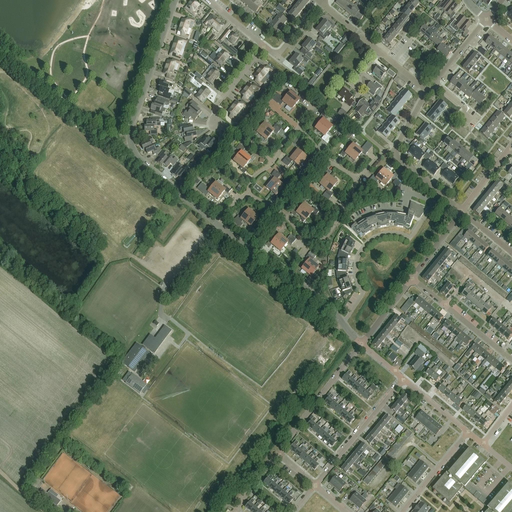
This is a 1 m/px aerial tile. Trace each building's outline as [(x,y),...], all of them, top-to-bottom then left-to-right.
[(188,11),(194,16),(196,14),(194,12),(199,5),(192,0),(191,0),(187,6),(190,9),(188,11)] [(250,0),(246,5),(251,9),(258,0),(250,0)] [(258,0),(251,9),(255,13),(262,5),(259,3),(261,0),(258,0)] [(302,10),(306,6),(299,0),(295,0),(299,2),(296,5),(302,10)] [(346,0),(341,7),(345,11),(351,4),(348,1),(349,0),(346,0)] [(374,3),(370,0),(366,6),(369,9),(374,3)] [(407,0),(406,2),(409,4),(415,9),(419,4),(414,0),(412,0),(410,3),(407,0)] [(441,2),(437,7),(439,9),(440,8),(445,12),(453,2),(450,0),(446,0),(443,4),(441,2)] [(453,2),(445,12),(450,16),(449,17),(452,19),(456,14),(453,12),(458,6),(453,2)] [(351,4),(345,11),(350,15),(356,8),(359,4),(357,3),(354,6),(351,4)] [(403,5),(402,7),(405,9),(411,14),(415,9),(409,4),(406,7),(403,5)] [(277,8),(281,11),(283,13),(285,11),(279,5),(277,8)] [(299,15),(302,10),(296,5),(294,8),(291,5),(289,7),(298,14),(299,15)] [(299,15),(298,14),(289,7),(288,9),(291,11),(288,14),(295,20),(299,15)] [(356,8),(350,15),(355,18),(363,8),(361,7),(359,10),(356,8)] [(363,8),(355,18),(359,22),(365,15),(362,13),(365,9),(363,8)] [(399,10),(398,12),(401,14),(404,16),(407,19),(407,18),(411,14),(405,9),(402,12),(399,10)] [(276,11),(275,13),(278,15),(276,18),(283,25),(287,20),(276,11)] [(397,16),(396,18),(399,21),(400,20),(406,25),(410,20),(407,18),(407,19),(404,16),(401,19),(397,16)] [(459,30),(467,20),(462,16),(457,22),(455,20),(451,25),(449,26),(457,32),(459,30)] [(213,28),(219,21),(213,17),(211,20),(209,18),(204,24),(209,28),(209,27),(210,28),(212,26),(213,28)] [(193,23),(194,20),(187,18),(186,21),(182,19),(180,26),(188,29),(190,22),(193,23)] [(270,19),(269,20),(279,29),(283,25),(276,18),(273,21),(270,19)] [(269,20),(267,22),(270,25),(268,28),(276,34),(279,29),(269,20)] [(393,21),(392,23),(395,26),(396,25),(402,30),(406,25),(400,20),(399,21),(397,24),(393,21)] [(467,20),(459,30),(464,34),(463,35),(465,37),(469,32),(467,30),(472,24),(467,20)] [(219,32),(224,25),(219,21),(213,28),(219,32)] [(334,29),(336,27),(331,23),(329,25),(324,21),(320,26),(327,31),(331,27),(334,29)] [(389,26),(388,28),(391,31),(392,30),(398,35),(402,30),(396,25),(395,26),(393,29),(389,26)] [(180,26),(178,32),(182,33),(181,36),(188,39),(191,30),(188,29),(180,26)] [(331,35),(327,31),(320,26),(316,30),(321,34),(319,37),(324,41),(327,37),(328,38),(331,35)] [(424,26),(419,32),(425,36),(429,30),(430,31),(432,27),(430,26),(428,29),(424,26)] [(233,44),(239,38),(233,33),(231,35),(229,33),(231,32),(228,30),(219,40),(222,42),(226,38),(233,44)] [(385,31),(384,33),(387,36),(388,35),(394,40),(398,35),(392,30),(391,31),(389,34),(385,31)] [(429,30),(425,36),(429,40),(434,34),(435,35),(437,31),(435,30),(433,33),(430,31),(429,30)] [(434,34),(429,40),(434,44),(439,38),(440,39),(442,35),(440,34),(437,37),(435,35),(434,34)] [(381,36),(380,38),(383,41),(384,40),(390,45),(394,40),(388,35),(387,36),(385,39),(381,36)] [(491,37),(486,43),(489,46),(487,49),(488,51),(491,48),(496,42),(491,37)] [(439,38),(434,44),(439,48),(442,45),(444,42),(444,43),(447,39),(445,38),(443,41),(440,39),(439,38)] [(186,44),(187,41),(180,39),(179,41),(175,40),(173,46),(181,49),(183,43),(186,44)] [(320,48),(321,45),(317,41),(315,44),(309,39),(306,43),(312,49),(316,45),(320,48)] [(496,42),(491,48),(494,50),(491,53),(493,55),(496,52),(501,46),(496,42)] [(309,53),(312,49),(306,43),(302,47),(308,52),(306,54),(311,58),(313,56),(309,53)] [(439,48),(437,50),(442,54),(447,49),(450,45),(448,44),(445,47),(442,45),(439,48)] [(179,56),(181,49),(173,46),(170,53),(174,54),(173,57),(181,60),(182,57),(179,56)] [(496,52),(499,54),(496,57),(498,59),(501,56),(500,56),(505,50),(501,46),(496,52)] [(447,49),(442,54),(447,58),(452,53),(455,49),(453,48),(450,51),(447,49)] [(225,61),(229,56),(222,50),(218,56),(225,61)] [(500,56),(501,56),(504,58),(501,61),(503,63),(505,60),(510,54),(505,50),(500,56)] [(225,61),(218,56),(214,52),(210,58),(221,66),(225,61)] [(475,53),(471,58),(477,63),(477,62),(480,59),(483,62),(484,60),(481,57),(481,58),(475,53)] [(307,63),(309,61),(304,57),(302,59),(296,54),(293,59),(300,64),(303,60),(307,63)] [(213,65),(213,64),(206,58),(202,55),(200,58),(211,67),(213,65)] [(471,58),(467,63),(473,68),(473,67),(476,64),(479,67),(480,65),(477,62),(477,63),(471,58)] [(179,65),(180,62),(173,59),(172,62),(168,61),(165,67),(174,70),(176,64),(179,65)] [(301,76),(304,73),(299,69),(300,68),(298,66),(300,64),(293,59),(289,63),(295,68),(293,70),(301,76)] [(467,63),(463,68),(469,73),(472,69),(475,72),(476,70),(473,67),(473,68),(467,63)] [(213,65),(211,67),(213,69),(209,74),(215,79),(220,74),(215,70),(217,68),(213,65)] [(271,73),(273,71),(268,66),(265,68),(262,66),(258,71),(265,77),(269,71),(271,73)] [(172,76),(174,70),(165,67),(163,74),(167,75),(166,78),(173,80),(175,77),(172,76)] [(381,79),(386,72),(383,70),(383,71),(378,67),(373,73),(381,79)] [(386,74),(392,79),(393,79),(396,75),(389,70),(386,74)] [(261,81),(265,77),(258,71),(254,76),(257,79),(255,81),(261,86),(263,83),(261,81)] [(211,85),(215,79),(209,74),(204,79),(211,85)] [(455,77),(450,83),(455,87),(460,81),(459,81),(456,78),(459,75),(457,74),(454,77),(455,77)] [(310,86),(316,79),(314,77),(308,84),(310,86)] [(460,81),(455,87),(460,91),(465,85),(464,85),(461,82),(464,79),(462,78),(459,81),(460,81)] [(172,88),(174,83),(167,80),(166,83),(161,81),(159,87),(161,87),(168,90),(169,87),(172,88)] [(367,88),(370,90),(368,92),(373,97),(375,94),(379,89),(381,90),(383,88),(378,83),(376,86),(371,82),(367,88)] [(465,85),(460,91),(464,95),(469,89),(466,86),(469,83),(467,82),(464,85),(465,85)] [(258,91),(260,89),(254,84),(252,86),(249,84),(245,89),(252,94),(256,89),(258,91)] [(471,98),(474,93),(471,90),(473,87),(472,86),(469,89),(464,95),(469,99),(471,98)] [(174,92),(168,90),(161,87),(159,92),(164,94),(163,97),(170,100),(172,95),(173,95),(174,92)] [(206,98),(210,93),(204,87),(199,92),(206,98)] [(480,96),(480,95),(477,93),(480,90),(478,88),(475,92),(474,93),(471,98),(475,102),(480,96)] [(247,100),(252,94),(245,89),(241,94),(244,97),(242,99),(248,104),(250,102),(247,100)] [(350,107),(354,102),(351,99),(353,97),(347,92),(348,92),(344,89),(339,96),(342,98),(340,100),(340,102),(342,103),(344,103),(345,101),(346,102),(345,103),(350,107)] [(399,95),(400,95),(407,101),(412,96),(404,89),(402,92),(399,95)] [(305,101),(301,98),(304,95),(302,93),(299,96),(297,99),(295,97),(297,95),(292,91),(290,93),(287,97),(286,97),(296,105),(299,101),(302,104),(305,101)] [(202,103),(206,98),(199,92),(195,97),(202,103)] [(480,96),(475,102),(481,106),(486,100),(482,97),(484,94),(483,92),(480,95),(480,96)] [(397,97),(395,100),(395,101),(403,107),(407,101),(400,95),(397,98),(397,97)] [(282,98),(277,103),(278,104),(278,103),(281,106),(283,102),(292,110),(296,105),(286,97),(284,100),(282,98)] [(156,100),(154,105),(161,108),(168,110),(169,106),(168,106),(169,101),(162,99),(161,102),(156,100)] [(368,117),(369,114),(375,108),(378,104),(374,100),(369,106),(366,103),(366,102),(364,99),(363,100),(357,106),(357,107),(357,108),(354,112),(361,117),(364,114),(368,117)] [(197,115),(200,111),(196,107),(198,105),(192,100),(189,104),(191,106),(189,109),(191,110),(197,115)] [(440,100),(435,106),(442,112),(443,112),(445,109),(447,106),(440,100)] [(245,109),(247,106),(241,102),(240,104),(236,101),(232,107),(239,112),(243,107),(245,109)] [(393,103),(390,106),(391,106),(398,112),(403,107),(395,101),(393,103)] [(154,105),(152,104),(151,110),(156,112),(155,114),(162,117),(163,112),(160,111),(161,108),(154,105)] [(388,108),(386,111),(392,116),(394,117),(398,112),(391,106),(389,108),(388,108)] [(435,106),(431,111),(438,117),(441,115),(440,114),(442,112),(435,106)] [(235,118),(239,112),(232,107),(228,112),(231,115),(229,117),(235,122),(237,119),(235,118)] [(343,119),(347,114),(342,109),(338,114),(343,119)] [(501,109),(500,111),(503,114),(504,114),(510,119),(511,115),(511,112),(508,109),(507,109),(505,112),(501,109)] [(198,116),(197,115),(191,110),(189,113),(186,111),(183,115),(189,120),(191,117),(195,121),(198,116)] [(431,111),(426,117),(434,123),(436,120),(438,117),(431,111)] [(498,111),(493,117),(500,123),(501,123),(503,121),(502,120),(505,117),(498,111)] [(319,124),(329,132),(332,127),(325,121),(327,119),(322,114),(321,114),(322,115),(319,117),(323,120),(319,124)] [(348,125),(352,120),(346,115),(342,120),(348,125)] [(387,121),(395,127),(400,122),(394,117),(392,116),(390,118),(389,118),(387,121)] [(493,117),(489,122),(496,128),(496,129),(499,126),(498,125),(500,123),(493,117)] [(159,123),(160,118),(152,118),(152,121),(147,121),(147,126),(154,127),(161,127),(161,123),(159,123)] [(385,124),(382,127),(383,127),(390,133),(395,127),(387,121),(385,124)] [(489,122),(484,128),(491,134),(492,134),(494,131),(496,128),(489,122)] [(186,133),(194,131),(193,126),(187,127),(187,124),(180,126),(181,131),(183,130),(184,133),(186,133)] [(261,128),(271,136),(270,136),(274,132),(277,135),(279,132),(280,132),(274,127),(272,130),(265,124),(261,128)] [(329,132),(319,124),(315,129),(324,136),(321,139),(324,142),(329,136),(326,134),(328,132),(329,132)] [(425,124),(421,129),(428,135),(431,133),(432,134),(436,128),(432,125),(429,127),(425,124)] [(147,126),(145,126),(145,132),(150,132),(150,135),(157,135),(158,130),(154,130),(154,127),(147,126)] [(380,129),(378,132),(386,138),(390,133),(383,127),(381,129),(380,129)] [(270,136),(271,136),(261,128),(259,131),(257,129),(252,134),(252,135),(252,134),(255,137),(258,133),(266,140),(270,136)] [(484,128),(480,133),(487,139),(490,137),(489,136),(491,134),(484,128)] [(421,129),(416,135),(420,138),(419,140),(423,144),(425,141),(424,140),(426,137),(426,138),(428,135),(421,129)] [(191,138),(197,136),(196,131),(194,131),(186,133),(184,133),(182,134),(183,137),(184,137),(185,142),(192,141),(191,138)] [(206,146),(211,140),(206,136),(203,140),(201,139),(196,144),(200,148),(202,151),(204,149),(206,146)] [(145,149),(152,146),(151,143),(153,142),(151,137),(145,140),(146,143),(141,145),(143,150),(145,149)] [(211,154),(215,148),(213,146),(216,142),(212,138),(211,140),(206,146),(204,149),(206,151),(207,150),(211,154)] [(445,150),(447,151),(449,148),(454,142),(449,138),(444,143),(447,146),(445,150)] [(412,149),(408,153),(414,157),(420,149),(418,147),(417,148),(415,146),(416,144),(413,142),(409,147),(412,149)] [(450,154),(451,155),(454,152),(458,146),(454,142),(449,148),(452,150),(450,154)] [(154,155),(159,153),(160,152),(159,150),(160,150),(159,147),(155,148),(154,145),(152,146),(145,149),(147,154),(152,152),(154,155)] [(349,149),(359,157),(362,153),(365,155),(368,153),(368,152),(362,148),(360,150),(353,145),(350,149),(349,149)] [(242,146),(237,152),(240,154),(238,157),(237,156),(247,165),(247,164),(251,160),(242,153),(245,149),(242,147),(242,146)] [(458,156),(463,150),(458,146),(454,152),(457,155),(455,158),(456,159),(459,156),(458,156)] [(345,149),(340,155),(343,158),(346,154),(355,161),(358,157),(359,157),(349,149),(347,152),(345,150),(345,149)] [(420,149),(414,157),(419,162),(423,158),(425,160),(429,155),(426,153),(425,154),(422,152),(423,151),(420,149)] [(463,160),(468,154),(463,150),(458,156),(459,156),(462,158),(459,162),(461,163),(464,160),(463,160)] [(170,156),(167,154),(163,151),(159,156),(161,158),(157,162),(162,166),(163,165),(168,159),(168,158),(170,156)] [(285,159),(284,159),(290,164),(292,161),(295,163),(294,164),(303,154),(302,154),(298,151),(291,159),(287,156),(285,159)] [(163,165),(162,166),(165,169),(166,168),(167,168),(171,164),(173,166),(178,160),(171,154),(170,156),(168,158),(168,159),(163,165)] [(303,154),(294,164),(295,164),(299,167),(305,160),(308,162),(307,162),(308,162),(312,157),(312,156),(312,157),(309,154),(306,158),(302,154),(303,154)] [(468,164),(473,158),(468,154),(463,160),(464,160),(467,163),(464,166),(466,167),(469,164),(468,164)] [(209,155),(203,162),(206,165),(212,158),(209,155)] [(427,161),(423,167),(428,172),(434,164),(432,162),(431,162),(429,160),(432,157),(429,155),(425,160),(427,161)] [(238,157),(234,161),(241,167),(239,170),(239,169),(239,170),(244,174),(245,174),(244,174),(247,171),(243,168),(247,164),(247,165),(237,156),(237,157),(238,157)] [(473,168),(478,162),(473,158),(468,164),(469,164),(472,167),(469,170),(471,171),(474,168),(473,168)] [(178,176),(183,170),(180,168),(182,166),(178,163),(173,168),(175,170),(172,174),(176,178),(178,176)] [(434,164),(428,172),(433,176),(439,169),(437,167),(437,166),(434,164)] [(450,171),(447,169),(449,167),(446,165),(443,170),(445,172),(441,176),(447,181),(453,173),(450,171)] [(188,178),(192,172),(188,169),(189,168),(186,166),(184,169),(183,170),(178,176),(182,180),(185,176),(188,178)] [(328,170),(323,176),(324,176),(326,178),(324,180),(333,188),(334,188),(333,188),(337,183),(328,176),(331,173),(328,170)] [(392,177),(388,173),(384,170),(380,174),(390,182),(389,182),(391,179),(394,181),(398,176),(398,175),(398,176),(395,173),(392,177)] [(453,173),(447,181),(452,185),(456,181),(458,183),(462,178),(459,176),(458,178),(455,176),(456,175),(453,173)] [(271,192),(279,183),(279,182),(279,183),(276,181),(278,178),(278,179),(279,178),(273,174),(270,177),(274,180),(267,188),(271,192)] [(389,182),(390,182),(380,174),(377,178),(373,175),(371,178),(376,183),(377,183),(376,183),(378,181),(385,186),(389,182)] [(324,180),(320,185),(327,191),(325,193),(331,198),(331,197),(333,195),(330,192),(333,188),(324,180),(323,180),(324,180)] [(505,190),(507,188),(503,185),(503,186),(497,181),(493,186),(499,191),(499,190),(502,187),(505,190)] [(212,187),(222,195),(221,195),(225,191),(228,194),(230,191),(231,191),(225,186),(225,187),(223,189),(216,183),(212,188),(212,187)] [(275,195),(273,199),(275,201),(276,201),(280,196),(280,195),(280,196),(278,194),(283,187),(279,183),(271,192),(275,195)] [(317,195),(320,191),(311,184),(309,187),(317,195)] [(255,188),(261,193),(263,190),(258,185),(255,188)] [(503,193),(499,190),(499,191),(493,186),(489,191),(495,196),(495,195),(498,192),(501,195),(503,193)] [(222,196),(222,195),(212,187),(212,188),(210,190),(208,188),(203,194),(206,196),(209,193),(218,200),(221,195),(222,196)] [(381,198),(385,194),(378,189),(375,193),(381,198)] [(499,198),(495,195),(495,196),(489,191),(485,196),(491,201),(491,200),(494,197),(497,200),(499,198)] [(495,203),(491,200),(491,201),(485,196),(481,201),(487,206),(487,205),(490,202),(493,205),(495,203)] [(491,208),(487,205),(487,206),(481,201),(477,206),(483,211),(483,210),(486,207),(489,210),(491,208)] [(356,224),(351,229),(359,237),(362,234),(363,236),(372,230),(371,228),(377,225),(378,228),(389,226),(388,223),(395,223),(395,226),(406,228),(406,226),(410,227),(415,215),(421,217),(427,208),(411,202),(407,218),(397,216),(398,216),(398,215),(386,215),(387,216),(376,218),(376,217),(377,217),(376,217),(366,221),(367,222),(358,228),(356,224)] [(300,208),(310,216),(313,212),(316,215),(319,212),(313,207),(313,208),(311,210),(304,204),(301,208),(300,208)] [(487,213),(483,210),(483,211),(477,206),(473,211),(479,216),(482,212),(485,215),(487,213)] [(296,209),(291,215),(292,215),(295,217),(297,214),(301,217),(301,218),(303,223),(305,220),(306,221),(310,216),(310,217),(310,216),(300,208),(300,209),(298,211),(296,209)] [(500,208),(494,215),(499,219),(505,213),(500,208)] [(249,210),(245,215),(254,222),(256,220),(259,221),(258,222),(259,222),(263,216),(260,214),(257,217),(249,210)] [(505,213),(499,219),(504,223),(510,217),(505,213)] [(236,219),(241,224),(241,223),(243,221),(250,227),(254,222),(245,215),(242,219),(238,216),(236,219)] [(469,241),(474,235),(469,231),(467,234),(465,236),(464,237),(466,239),(469,241)] [(286,241),(279,235),(275,239),(284,247),(288,243),(291,246),(293,243),(294,243),(296,240),(291,235),(288,238),(286,241)] [(474,235),(469,241),(474,246),(479,239),(474,235)] [(346,242),(343,246),(352,251),(355,246),(350,243),(353,240),(347,236),(344,241),(346,242)] [(271,240),(266,246),(269,248),(272,245),(281,252),(284,247),(275,239),(273,242),(271,240)] [(479,239),(474,246),(479,250),(484,243),(479,239)] [(484,243),(479,250),(483,254),(489,247),(484,243)] [(339,250),(338,256),(344,257),(345,253),(350,256),(352,251),(343,246),(341,251),(340,250),(339,250)] [(109,247),(105,251),(111,257),(115,253),(109,247)] [(446,250),(442,254),(448,259),(448,258),(451,255),(454,258),(455,256),(452,253),(452,254),(446,250)] [(492,251),(487,257),(492,261),(497,255),(492,251)] [(314,259),(316,257),(314,255),(312,258),(308,254),(308,255),(306,258),(309,261),(306,265),(315,272),(319,267),(312,262),(313,259),(314,259)] [(442,254),(438,259),(444,264),(444,263),(447,260),(450,262),(451,260),(448,258),(448,259),(442,254)] [(497,255),(492,261),(497,265),(502,259),(497,255)] [(338,256),(336,261),(337,261),(338,261),(338,266),(348,267),(348,262),(343,261),(344,257),(338,256)] [(438,259),(435,264),(440,268),(443,265),(446,267),(447,265),(444,263),(444,264),(438,259)] [(502,259),(497,265),(502,269),(507,263),(502,259)] [(511,266),(507,263),(502,269),(507,273),(511,266)] [(435,264),(431,269),(436,273),(436,272),(439,270),(442,272),(444,270),(440,268),(435,264)] [(306,265),(302,269),(311,276),(308,280),(311,282),(315,277),(315,276),(315,277),(313,275),(315,272),(306,265)] [(336,271),(337,277),(343,276),(342,272),(348,273),(348,267),(338,266),(338,272),(336,272),(336,271)] [(431,269),(427,274),(432,278),(432,277),(435,274),(438,277),(440,275),(436,272),(436,273),(431,269)] [(434,282),(435,280),(432,277),(432,278),(427,274),(422,279),(428,283),(431,279),(434,282)] [(343,276),(337,277),(337,283),(337,282),(339,282),(341,287),(350,284),(348,279),(343,280),(343,276)] [(446,280),(444,282),(447,284),(445,287),(444,288),(450,292),(453,288),(448,283),(449,283),(446,280)] [(341,292),(343,297),(349,294),(347,291),(352,289),(350,284),(341,287),(342,292),(341,293),(341,292)] [(471,293),(470,292),(467,290),(470,287),(467,284),(461,291),(463,293),(461,296),(466,300),(471,293)] [(444,288),(445,287),(442,285),(440,287),(443,289),(440,293),(445,297),(450,292),(444,288)] [(476,297),(475,297),(472,294),(474,291),(472,289),(470,292),(471,293),(466,300),(471,304),(476,297)] [(480,295),(478,294),(475,297),(476,297),(471,304),(476,307),(481,301),(480,301),(477,298),(480,295)] [(415,303),(414,303),(413,305),(412,306),(413,307),(416,304),(419,306),(420,307),(424,302),(419,298),(415,303)] [(481,301),(476,307),(480,311),(485,305),(482,302),(484,299),(483,298),(480,301),(481,301)] [(491,310),(487,306),(490,303),(488,301),(485,305),(480,311),(486,316),(491,310)] [(425,311),(429,306),(424,302),(420,307),(419,306),(416,310),(418,311),(421,308),(423,310),(425,311)] [(429,315),(434,310),(429,306),(425,311),(423,310),(420,314),(422,316),(425,312),(428,314),(429,315)] [(434,319),(438,314),(434,310),(429,315),(428,314),(426,318),(428,319),(430,316),(433,318),(434,319)] [(433,318),(430,322),(432,323),(435,320),(439,323),(443,318),(438,314),(434,319),(433,318)] [(396,316),(392,321),(397,325),(398,324),(400,326),(403,323),(404,324),(405,322),(409,325),(411,321),(407,318),(404,321),(402,319),(401,320),(396,316)] [(493,319),(488,324),(493,328),(498,323),(499,324),(501,321),(499,319),(497,322),(493,319)] [(398,324),(397,325),(392,321),(388,325),(393,330),(394,329),(396,326),(399,328),(401,327),(400,326),(398,324)] [(452,325),(447,321),(443,326),(442,326),(439,329),(441,330),(444,327),(447,330),(448,330),(452,325)] [(498,323),(493,328),(498,332),(503,327),(504,328),(506,325),(504,323),(502,326),(499,324),(498,323)] [(397,331),(394,329),(393,330),(388,325),(384,330),(389,335),(390,334),(392,331),(395,333),(397,331)] [(453,334),(457,329),(452,325),(448,330),(447,330),(444,333),(446,334),(449,331),(452,333),(453,334)] [(154,354),(172,331),(165,326),(155,339),(150,335),(142,345),(147,349),(154,354)] [(431,335),(434,331),(430,327),(426,331),(431,335)] [(503,327),(498,332),(503,336),(508,331),(508,332),(511,329),(509,327),(506,330),(504,328),(503,327)] [(457,338),(462,333),(457,329),(453,334),(452,333),(449,337),(451,338),(454,335),(456,337),(457,338)] [(393,336),(390,334),(389,335),(384,330),(380,335),(385,339),(386,339),(388,336),(391,338),(393,336)] [(508,331),(503,336),(508,340),(511,335),(511,333),(511,334),(508,332),(508,331)] [(462,342),(466,337),(462,333),(457,338),(456,337),(454,341),(456,342),(458,339),(461,342),(462,342)] [(389,341),(386,339),(385,339),(380,335),(376,340),(381,344),(382,344),(384,341),(387,343),(389,341)] [(461,342),(459,345),(461,346),(463,343),(467,346),(471,341),(466,337),(462,342),(461,342)] [(385,346),(382,344),(381,344),(376,340),(372,345),(377,349),(380,345),(383,348),(385,346)] [(134,373),(149,353),(137,344),(122,363),(134,373)] [(476,354),(480,348),(475,344),(471,349),(470,349),(468,352),(470,353),(472,350),(475,353),(476,354)] [(481,358),(485,352),(480,348),(476,354),(475,353),(472,356),(473,356),(470,359),(472,361),(475,358),(474,357),(477,354),(480,357),(481,358)] [(421,359),(425,354),(418,349),(415,354),(421,359)] [(486,362),(490,356),(485,352),(481,358),(480,357),(477,360),(479,361),(482,358),(485,361),(486,362)] [(394,362),(398,358),(392,353),(388,358),(394,362)] [(490,366),(495,360),(490,356),(486,362),(485,361),(482,364),(484,365),(487,362),(489,365),(490,366)] [(417,358),(409,367),(415,372),(423,363),(417,358)] [(495,370),(500,364),(495,360),(490,366),(489,365),(487,368),(489,369),(491,366),(494,369),(495,370)] [(494,369),(492,372),(494,373),(496,370),(500,374),(505,368),(500,364),(495,370),(494,369)] [(435,375),(439,370),(437,369),(434,373),(429,370),(426,374),(431,378),(434,374),(435,375)] [(442,373),(439,370),(435,375),(434,374),(431,378),(436,382),(440,378),(441,379),(444,375),(442,373)] [(349,371),(342,380),(347,384),(351,379),(349,377),(351,373),(349,371)] [(140,395),(147,385),(132,374),(125,384),(140,395)] [(354,376),(351,379),(347,384),(352,388),(356,383),(353,381),(356,377),(354,376)] [(359,380),(356,383),(352,388),(357,393),(361,388),(358,385),(361,382),(359,380)] [(364,384),(361,388),(357,393),(362,397),(366,392),(363,389),(366,386),(364,384)] [(506,387),(507,387),(504,384),(502,386),(505,389),(503,391),(502,392),(507,396),(511,392),(506,387)] [(451,387),(450,387),(449,386),(446,389),(441,386),(438,390),(443,395),(447,390),(448,391),(451,387)] [(366,392),(362,397),(367,401),(371,396),(369,394),(371,390),(369,389),(366,392)] [(502,392),(503,391),(500,389),(498,391),(501,393),(499,396),(498,397),(504,401),(507,396),(502,392)] [(453,395),(456,392),(454,390),(451,394),(448,391),(447,390),(443,395),(448,399),(452,394),(453,395)] [(404,394),(399,400),(404,404),(405,404),(407,401),(410,404),(412,401),(409,398),(404,394)] [(461,396),(460,395),(459,394),(456,398),(453,395),(452,394),(448,399),(453,403),(457,399),(458,400),(461,396)] [(498,397),(499,396),(496,394),(494,396),(497,398),(494,402),(499,406),(504,401),(498,397)] [(331,395),(324,403),(329,407),(334,402),(331,400),(334,397),(331,395)] [(457,399),(453,403),(459,407),(462,403),(463,404),(466,400),(464,398),(461,402),(458,400),(457,399)] [(337,399),(334,402),(329,407),(334,411),(339,407),(336,404),(339,401),(337,399)] [(399,400),(395,405),(400,409),(403,406),(406,409),(408,406),(405,404),(404,404),(399,400)] [(341,403),(339,407),(334,411),(339,416),(344,411),(341,409),(344,405),(341,403)] [(406,413),(400,409),(395,405),(391,410),(396,414),(398,411),(404,416),(406,413)] [(475,408),(474,407),(473,406),(470,410),(466,406),(462,411),(468,415),(471,410),(472,411),(475,408)] [(347,407),(344,411),(339,416),(344,420),(349,415),(346,413),(349,409),(347,407)] [(480,412),(479,411),(478,410),(475,414),(472,411),(471,410),(468,415),(473,419),(476,415),(477,415),(480,412)] [(421,411),(415,419),(435,436),(442,429),(421,411)] [(350,425),(354,419),(351,417),(354,414),(352,412),(349,415),(344,420),(350,425)] [(483,420),(486,416),(484,414),(481,418),(477,415),(476,415),(473,419),(478,423),(482,419),(483,420)] [(386,415),(382,420),(387,425),(387,424),(389,422),(393,424),(395,422),(391,419),(386,415)] [(403,424),(405,421),(399,416),(396,419),(403,424)] [(478,423),(483,428),(487,423),(488,424),(491,420),(487,417),(484,421),(483,420),(482,419),(478,423)] [(314,418),(307,426),(312,431),(316,426),(313,423),(316,420),(314,418)] [(382,420),(378,425),(382,430),(383,429),(385,427),(388,430),(390,427),(387,424),(387,425),(382,420)] [(319,422),(316,426),(312,431),(317,435),(321,430),(318,428),(321,424),(319,422)] [(378,425),(373,431),(378,435),(381,432),(384,435),(386,432),(383,429),(382,430),(378,425)] [(324,427),(321,430),(317,435),(322,439),(326,434),(323,432),(326,428),(324,427)] [(329,431),(326,434),(322,439),(327,443),(331,439),(328,436),(331,433),(329,431)] [(373,431),(369,436),(374,440),(377,437),(380,440),(382,437),(378,435),(373,431)] [(331,439),(327,443),(332,448),(336,443),(333,441),(336,437),(334,435),(331,439)] [(369,436),(365,441),(370,445),(372,442),(376,445),(378,442),(374,440),(369,436)] [(296,441),(289,449),(294,454),(298,449),(296,447),(299,443),(296,441)] [(358,449),(363,453),(365,450),(369,453),(371,451),(367,448),(362,444),(358,449)] [(301,446),(298,449),(294,454),(299,458),(304,453),(301,451),(304,448),(301,446)] [(478,493),(467,483),(466,483),(484,462),(468,448),(432,489),(449,503),(463,487),(474,496),(473,496),(474,497),(475,496),(478,499),(477,499),(478,500),(479,500),(489,509),(486,511),(511,511),(511,486),(510,484),(492,505),(481,496),(480,496),(477,493),(478,493)] [(366,456),(363,453),(358,449),(354,454),(359,458),(361,455),(364,458),(366,456)] [(306,450),(304,453),(299,458),(304,462),(309,458),(306,455),(309,452),(306,450)] [(311,454),(309,458),(304,462),(309,467),(313,462),(311,460),(314,456),(311,454)] [(362,461),(359,458),(354,454),(349,459),(357,466),(360,463),(362,461)] [(313,462),(309,467),(314,471),(319,466),(316,464),(319,460),(316,458),(313,462)] [(359,470),(360,468),(357,466),(349,459),(345,464),(350,468),(353,465),(359,470)] [(420,461),(416,466),(424,473),(429,468),(420,461)] [(354,471),(350,468),(345,464),(341,469),(346,473),(348,470),(352,473),(354,471)] [(416,466),(412,471),(420,478),(424,473),(416,466)] [(412,471),(407,477),(416,483),(420,478),(412,471)] [(271,475),(264,483),(269,488),(273,483),(270,480),(273,477),(271,475)] [(334,488),(341,480),(336,476),(329,484),(334,488)] [(276,479),(273,483),(269,488),(274,492),(278,487),(275,485),(278,481),(276,479)] [(346,484),(341,480),(334,488),(339,492),(346,484)] [(281,483),(278,487),(274,492),(279,496),(283,491),(280,489),(283,485),(281,483)] [(401,485),(396,490),(404,497),(409,492),(401,485)] [(286,488),(283,491),(279,496),(284,500),(288,496),(285,493),(288,490),(286,488)] [(396,490),(392,496),(400,502),(404,497),(396,490)] [(288,496),(284,500),(289,505),(293,500),(290,497),(293,494),(291,492),(288,496)] [(45,498),(57,507),(61,502),(48,493),(45,498)] [(354,505),(361,497),(356,493),(349,501),(354,505)] [(392,496),(388,501),(396,508),(400,502),(392,496)] [(367,502),(361,497),(354,505),(360,510),(367,502)] [(252,499),(245,507),(251,511),(255,507),(252,504),(255,501),(252,499)] [(258,503),(255,507),(251,511),(250,511),(259,511),(260,511),(257,509),(260,505),(258,503)] [(420,511),(426,511),(428,510),(420,503),(416,508),(420,511)]
